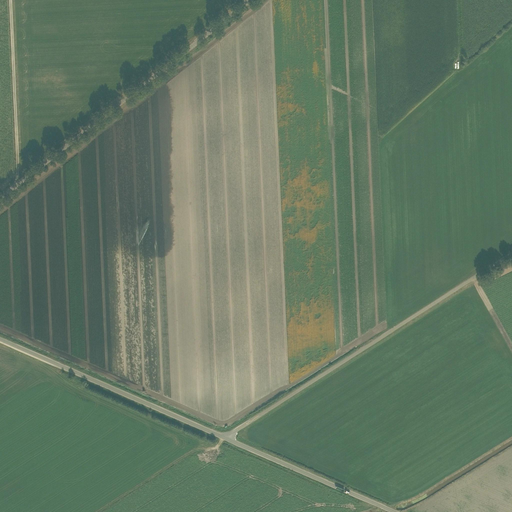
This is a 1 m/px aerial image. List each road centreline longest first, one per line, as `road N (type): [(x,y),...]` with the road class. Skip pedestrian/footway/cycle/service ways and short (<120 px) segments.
road 1 (unclassified): [(228,439),(511,252)]
road 2 (tertiary): [(0,197),(247,0)]
road 3 (unclassified): [(228,439),(0,339)]
road 4 (unclassified): [(394,511),(228,439)]
road 5 (track): [(223,437),(97,511)]
